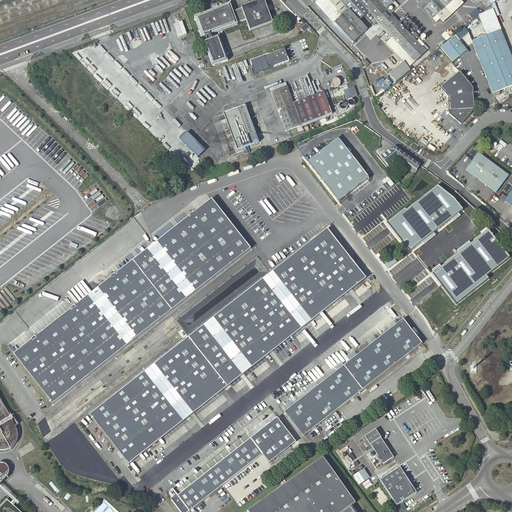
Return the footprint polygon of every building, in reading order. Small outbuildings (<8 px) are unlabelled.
[(214,10),(194,17),(202,38),(237,26),(237,24),(246,21),(250,31),(272,23),(263,0),(261,0),(241,7),(242,9),(233,12),(230,5),(218,9),(214,10)] [(318,0),(315,3),(333,23),(337,20),(348,10),(358,0),(318,0)] [(358,0),(348,10),(359,21),(368,13),(392,38),(414,62),(425,52),(386,10),(392,3),(388,0),(358,0)] [(433,0),(427,6),(427,7),(436,16),(452,0),(433,0)] [(462,4),(458,0),(453,0),(437,15),(441,19),(443,22),(462,4)] [(432,19),(436,16),(427,7),(423,10),(432,19)] [(337,20),(333,23),(352,44),(367,30),(359,21),(348,10),(337,20)] [(477,16),(473,12),(468,16),(472,20),(477,16)] [(187,34),(182,22),(174,25),(178,37),(187,34)] [(304,32),(307,29),(309,27),(306,23),(301,28),(304,32)] [(501,30),(472,42),(472,43),(479,60),(508,47),(501,30)] [(219,36),(204,41),(213,66),(227,61),(219,36)] [(455,36),(441,48),(453,63),(467,51),(455,36)] [(414,62),(392,38),(386,43),(409,67),(414,62)] [(511,56),(508,47),(479,60),(486,77),(511,66),(511,56)] [(289,60),(285,49),(251,61),(255,74),(286,63),(285,61),(289,60)] [(511,86),(511,66),(486,77),(493,95),(511,86)] [(474,89),(460,73),(442,88),(442,91),(449,98),(449,110),(451,111),(449,112),(449,115),(452,118),(459,123),(463,123),(475,110),(474,102),(474,89)] [(286,87),(271,93),(285,131),(300,126),(293,105),(286,87)] [(344,91),(347,100),(358,96),(355,87),(344,91)] [(293,104),(301,125),(331,114),(324,93),(293,104)] [(245,106),(223,114),(225,119),(247,111),(245,106)] [(225,119),(234,142),(255,134),(247,111),(225,119)] [(258,143),(255,134),(234,142),(237,151),(245,148),(246,151),(249,150),(248,147),(258,143)] [(338,138),(308,162),(338,201),(369,178),(338,138)] [(403,153),(395,147),(382,157),(389,166),(399,158),(403,153)] [(230,151),(218,155),(221,164),(233,160),(230,151)] [(407,156),(403,153),(399,158),(397,161),(402,164),(402,163),(407,156)] [(509,176),(479,153),(473,161),(470,165),(466,169),(497,192),(509,176)] [(218,163),(208,154),(205,157),(214,167),(218,163)] [(412,159),(407,156),(402,163),(406,167),(412,159)] [(416,162),(412,159),(406,167),(410,170),(416,162)] [(420,165),(416,162),(410,170),(414,173),(420,165)] [(52,404),(248,251),(211,203),(143,256),(116,277),(115,275),(111,278),(112,280),(76,308),(75,306),(71,309),(72,311),(37,339),(35,337),(31,340),(33,342),(15,356),(52,404)] [(88,416),(90,418),(188,341),(226,388),(364,279),(325,230),(88,416)] [(443,261),(419,282),(431,295),(442,285),(447,290),(470,269),(459,256),(448,265),(443,261)] [(404,318),(285,412),(304,436),(423,343),(404,318)] [(188,341),(90,418),(128,465),(226,388),(188,341)] [(278,417),(173,500),(182,511),(187,511),(263,453),(270,462),(296,441),(278,417)] [(394,458),(376,432),(366,439),(378,457),(383,465),(394,458)] [(352,469),(357,465),(349,454),(344,458),(352,469)] [(356,502),(323,457),(247,511),(342,511),(350,506),(356,502)] [(383,465),(378,457),(371,461),(377,469),(383,465)] [(399,466),(379,480),(396,505),(416,492),(399,466)] [(353,477),(360,486),(370,478),(364,469),(353,477)] [(117,511),(104,500),(92,511),(117,511)] [(17,511),(6,502),(0,508),(0,511),(17,511)]
